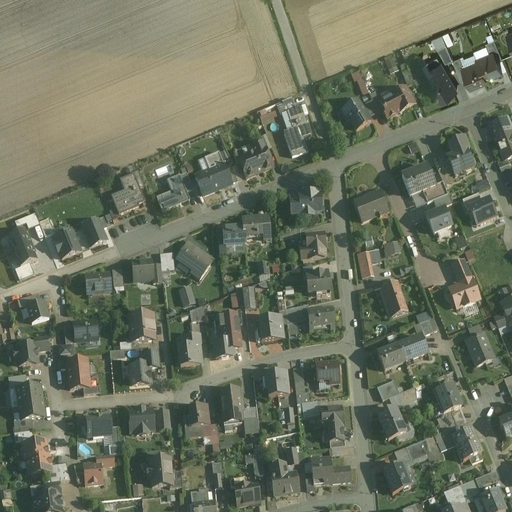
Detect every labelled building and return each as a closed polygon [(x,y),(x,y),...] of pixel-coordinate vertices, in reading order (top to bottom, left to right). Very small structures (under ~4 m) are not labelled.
[(432,38),(442,63),(455,58),(448,42),(454,40),(450,30),(432,38)] [(494,41),(485,45),(489,55),(492,54),(496,63),(502,61),(494,41)] [(489,55),(477,60),(478,63),(485,79),(500,73),(496,63),(492,54),(489,55)] [(392,57),(384,60),(389,75),(397,73),(392,57)] [(465,68),(460,58),(453,61),(461,81),(466,79),(462,70),(465,68)] [(440,63),(422,74),(432,91),(435,90),(440,99),(438,100),(438,101),(456,91),(440,63)] [(465,68),(462,70),(466,79),(470,89),(486,82),(485,79),(478,63),(465,68)] [(360,98),(367,95),(358,72),(351,75),(360,98)] [(408,73),(401,76),(407,90),(414,87),(408,73)] [(404,91),(390,98),(399,115),(414,107),(408,97),(404,91)] [(399,115),(390,98),(378,105),(383,113),(382,113),(387,122),(399,115)] [(370,124),(357,103),(343,112),(356,133),(370,124)] [(296,132),(283,137),(291,160),(307,155),(303,141),(311,138),(302,110),(290,114),(296,132)] [(263,111),(256,113),(260,123),(275,118),(273,112),(265,115),(263,111)] [(511,125),(509,119),(489,127),(504,164),(511,160),(511,125)] [(447,160),(447,161),(451,170),(454,179),(474,170),(467,153),(471,152),(466,140),(448,147),(452,158),(447,160)] [(253,155),(244,159),(245,162),(238,165),(245,181),(245,183),(272,171),(262,146),(251,150),(253,155)] [(218,155),(207,160),(213,173),(195,180),(202,198),(230,187),(228,181),(225,173),(218,155)] [(446,158),(433,163),(438,175),(445,172),(445,173),(451,170),(447,161),(447,160),(446,158)] [(245,181),(239,167),(231,170),(237,184),(245,181)] [(426,169),(401,179),(410,199),(422,194),(434,189),(434,188),(426,169)] [(237,184),(231,170),(225,173),(228,181),(230,187),(237,184)] [(445,173),(445,172),(438,175),(442,185),(444,189),(450,186),(445,173)] [(137,174),(127,178),(128,180),(133,178),(139,192),(144,189),(137,174)] [(193,192),(186,176),(179,178),(186,195),(193,192)] [(128,180),(122,182),(127,195),(112,201),(118,217),(132,212),(132,211),(137,209),(136,207),(144,204),(139,192),(133,178),(128,180)] [(179,178),(167,183),(171,195),(156,201),(161,215),(189,204),(186,195),(179,178)] [(442,185),(434,188),(434,189),(422,194),(427,206),(433,204),(447,198),(444,189),(442,185)] [(310,200),(289,202),(291,219),(321,216),(319,196),(310,197),(310,200)] [(378,196),(363,202),(362,201),(353,205),(361,226),(377,219),(378,222),(380,221),(378,215),(385,212),(378,196)] [(466,212),(468,211),(468,210),(482,205),(478,196),(462,202),(466,212)] [(433,204),(437,213),(443,210),(451,207),(447,198),(433,204)] [(482,205),(468,210),(468,211),(476,230),(498,221),(490,202),(482,205)] [(425,218),(433,237),(451,230),(443,210),(437,213),(425,218)] [(39,228),(35,217),(15,225),(17,230),(26,227),(28,232),(39,228)] [(268,219),(242,222),(242,229),(243,239),(262,238),(262,243),(269,243),(268,219)] [(98,222),(102,232),(107,230),(103,220),(98,222)] [(39,226),(45,240),(54,236),(48,222),(39,226)] [(98,222),(83,228),(92,250),(106,244),(102,232),(98,222)] [(242,229),(223,231),(224,248),(225,248),(244,247),(243,239),(242,229)] [(223,231),(216,232),(219,257),(225,257),(225,248),(224,248),(223,231)] [(300,231),(289,235),(289,242),(301,241),(300,231)] [(7,240),(13,254),(30,247),(24,233),(7,240)] [(72,233),(53,241),(56,248),(54,248),(57,256),(59,255),(62,262),(80,254),(72,233)] [(323,236),(305,238),(307,255),(300,255),(301,263),(325,261),(323,236)] [(214,263),(188,245),(175,263),(176,264),(177,261),(193,272),(191,276),(200,282),(214,263)] [(396,245),(388,247),(390,257),(399,255),(396,245)] [(30,247),(13,254),(20,270),(29,266),(37,263),(30,247)] [(466,262),(472,260),(470,251),(463,254),(466,262)] [(368,255),(357,257),(362,282),(373,280),(368,255)] [(267,263),(257,265),(259,277),(269,275),(267,263)] [(144,265),(142,264),(140,264),(139,265),(132,266),(133,284),(152,283),(153,283),(151,269),(151,264),(146,264),(146,265),(144,265)] [(470,284),(463,265),(451,270),(459,289),(470,284)] [(34,278),(29,266),(20,270),(14,272),(19,284),(34,278)] [(160,268),(151,269),(153,283),(152,283),(152,287),(162,286),(160,268)] [(327,275),(306,277),(308,296),(316,295),(317,295),(317,293),(328,291),(328,294),(329,293),(327,275)] [(108,278),(85,280),(87,297),(110,294),(108,278)] [(478,302),(470,284),(459,289),(451,292),(458,310),(478,302)] [(397,285),(381,290),(391,320),(407,315),(397,285)] [(177,291),(183,309),(195,305),(189,288),(177,291)] [(511,288),(497,294),(502,305),(511,301),(511,288)] [(242,293),(231,298),(232,310),(244,309),(242,293)] [(31,300),(21,303),(22,308),(33,305),(31,300)] [(511,301),(502,305),(500,306),(506,320),(503,321),(502,318),(493,322),(497,331),(508,326),(511,324),(511,301)] [(43,305),(26,310),(31,327),(48,322),(43,305)] [(308,308),(285,313),(285,314),(287,328),(294,327),(308,324),(310,335),(311,335),(310,332),(331,330),(332,333),(333,332),(331,311),(308,313),(308,308)] [(202,309),(189,314),(191,325),(204,324),(202,309)] [(280,321),(258,323),(259,332),(262,331),(263,345),(282,342),(281,329),(287,328),(285,314),(279,315),(280,321)] [(152,317),(128,320),(130,345),(130,346),(154,344),(154,336),(152,317)] [(237,317),(218,319),(220,332),(220,331),(238,329),(237,317)] [(428,323),(419,327),(424,338),(433,335),(428,323)] [(95,325),(81,326),(78,329),(74,330),(74,329),(73,329),(74,346),(76,346),(85,345),(84,342),(96,341),(96,343),(97,343),(95,325)] [(294,327),(287,328),(288,341),(296,340),(294,327)] [(73,329),(63,330),(65,348),(76,347),(76,346),(74,346),(73,329)] [(238,329),(220,331),(220,332),(223,353),(241,351),(238,329)] [(259,332),(256,332),(255,334),(256,343),(258,345),(260,344),(261,345),(263,345),(262,331),(259,332)] [(13,332),(4,334),(5,337),(6,345),(15,344),(13,332)] [(483,337),(465,344),(476,370),(493,363),(483,337)] [(199,338),(182,340),(183,348),(178,349),(180,370),(201,368),(199,347),(200,347),(199,338)] [(47,340),(34,342),(34,347),(35,347),(36,355),(49,354),(47,340)] [(421,340),(397,349),(404,366),(427,356),(421,340)] [(130,345),(119,346),(120,354),(131,352),(130,346),(130,345)] [(34,347),(16,350),(17,354),(13,355),(14,364),(18,363),(19,370),(37,367),(36,355),(35,347),(34,347)] [(70,349),(60,350),(59,360),(67,359),(71,359),(70,349)] [(397,349),(377,357),(383,374),(404,366),(397,349)] [(157,356),(142,357),(143,368),(148,368),(149,371),(158,370),(157,356)] [(67,359),(59,360),(58,373),(67,372),(66,365),(67,365),(67,359)] [(67,365),(66,365),(67,372),(69,393),(83,392),(89,391),(89,390),(87,363),(67,365)] [(336,366),(315,368),(317,384),(329,383),(330,388),(338,387),(336,366)] [(143,368),(129,370),(131,389),(150,387),(149,371),(148,368),(143,368)] [(267,371),(251,375),(253,384),(262,381),(266,380),(265,378),(269,377),(267,371)] [(269,377),(265,378),(267,378),(269,390),(267,391),(268,400),(288,398),(288,397),(286,397),(285,383),(287,383),(286,375),(269,377)] [(511,378),(503,382),(506,389),(511,387),(511,378)] [(25,379),(14,380),(15,388),(9,389),(9,393),(16,392),(27,391),(25,379)] [(393,384),(376,391),(382,404),(398,397),(399,397),(393,384)] [(450,388),(432,396),(441,418),(450,415),(458,411),(452,396),(453,395),(450,388)] [(27,391),(16,392),(18,408),(42,405),(40,389),(27,391)] [(98,389),(89,390),(89,391),(83,392),(83,398),(99,397),(98,389)] [(399,397),(398,397),(403,409),(395,413),(416,404),(414,391),(399,397)] [(237,392),(220,394),(223,416),(222,416),(223,429),(231,428),(241,427),(239,414),(240,414),(239,408),(242,408),(242,401),(241,401),(238,399),(237,392)] [(42,405),(18,408),(20,424),(31,423),(44,421),(42,405)] [(316,405),(302,407),(303,415),(317,413),(316,405)] [(206,409),(188,411),(189,419),(183,420),(186,443),(202,441),(201,430),(208,429),(206,409)] [(255,410),(243,411),(243,413),(242,414),(243,414),(244,421),(256,420),(255,410)] [(291,411),(284,412),(286,427),(293,426),(291,411)] [(340,411),(320,413),(322,431),(327,430),(329,446),(343,444),(342,429),(340,411)] [(395,413),(394,411),(377,419),(387,444),(405,437),(395,413)] [(150,413),(144,414),(143,413),(137,413),(137,414),(130,415),(129,415),(129,416),(130,421),(128,421),(128,422),(129,422),(130,435),(130,436),(131,436),(136,436),(136,439),(148,438),(148,435),(152,434),(154,434),(153,433),(153,428),(157,427),(156,419),(152,419),(151,414),(151,413),(150,413)] [(167,415),(156,416),(157,427),(157,434),(169,432),(167,415)] [(450,415),(441,418),(443,421),(435,424),(440,436),(456,430),(450,415)] [(95,421),(94,418),(83,419),(83,428),(86,427),(87,441),(92,441),(93,443),(103,442),(103,440),(110,439),(111,439),(110,431),(109,421),(109,416),(100,417),(101,420),(95,421)] [(511,418),(498,424),(505,441),(511,437),(511,418)] [(244,421),(243,421),(245,437),(258,435),(256,420),(244,421)] [(20,424),(13,425),(15,437),(33,434),(31,423),(20,424)] [(117,431),(110,431),(111,439),(110,439),(111,449),(118,448),(117,431)] [(217,433),(210,434),(212,447),(219,446),(217,433)] [(469,433),(451,441),(461,466),(479,458),(469,433)] [(434,439),(424,443),(426,457),(439,452),(434,439)] [(424,443),(405,451),(410,463),(401,467),(401,468),(426,457),(424,443)] [(343,444),(329,446),(330,452),(331,452),(342,451),(344,450),(343,444)] [(45,445),(22,448),(22,451),(20,453),(21,459),(23,461),(24,464),(26,464),(26,463),(47,461),(47,460),(45,445)] [(295,451),(286,452),(289,469),(298,467),(296,456),(295,451)] [(342,451),(331,452),(332,459),(343,458),(342,451)] [(158,454),(145,455),(146,465),(149,464),(159,463),(158,454)] [(113,459),(95,460),(96,467),(101,467),(101,470),(114,469),(113,459)] [(47,461),(26,463),(26,464),(28,479),(29,479),(32,481),(38,480),(40,477),(51,476),(50,469),(49,460),(47,460),(47,461)] [(159,463),(149,464),(150,470),(147,471),(148,482),(151,481),(152,490),(169,489),(172,488),(171,475),(170,462),(159,463)] [(261,462),(253,463),(254,479),(263,478),(261,462)] [(330,462),(310,464),(312,478),(313,489),(350,485),(349,471),(331,472),(330,462)] [(221,465),(211,467),(214,492),(224,491),(221,465)] [(64,467),(50,469),(51,476),(53,486),(69,484),(64,467)] [(96,467),(92,468),(91,467),(87,467),(86,468),(82,469),(85,490),(103,488),(101,470),(101,467),(96,467)] [(294,476),(286,477),(285,467),(269,470),(271,480),(274,500),(298,496),(294,476)] [(401,467),(382,475),(392,498),(410,490),(401,468),(401,467)] [(180,474),(171,475),(172,488),(169,489),(169,492),(182,491),(180,474)] [(312,478),(304,479),(306,489),(313,489),(312,478)] [(474,483),(459,489),(465,503),(480,497),(481,500),(474,483)] [(248,488),(234,491),(237,510),(246,509),(246,507),(258,504),(258,506),(259,506),(256,485),(248,487),(248,488)] [(58,486),(45,488),(47,497),(58,496),(58,498),(60,498),(58,486)] [(132,498),(143,497),(142,487),(132,487),(132,498)] [(459,489),(450,493),(456,507),(465,503),(459,489)] [(207,493),(199,494),(201,507),(205,507),(205,506),(208,506),(207,493)] [(205,507),(201,507),(199,494),(198,494),(198,495),(190,496),(191,508),(192,508),(192,511),(214,511),(214,505),(208,506),(205,506),(205,507)] [(481,500),(479,501),(483,511),(503,511),(496,494),(481,500)] [(47,497),(36,499),(37,511),(59,511),(60,510),(61,510),(60,502),(59,502),(58,498),(58,496),(47,497)]
